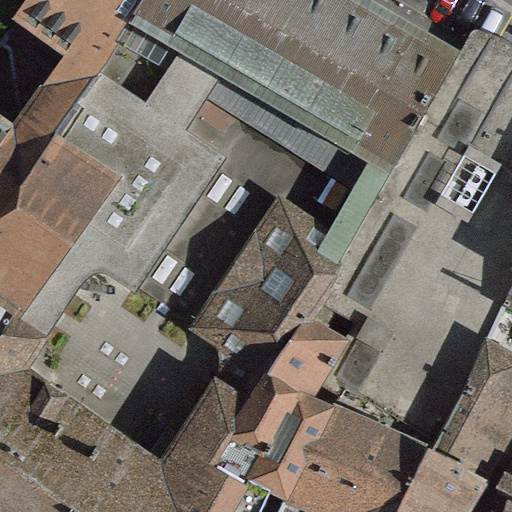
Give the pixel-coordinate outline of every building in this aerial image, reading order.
[(279,0),(144,0),(101,69),(0,218),(0,222),(119,286),(279,0)] [(144,0),(26,0),(17,13),(101,69),(144,0)] [(456,60),(348,0),(279,0),(119,286),(273,369),(309,316),(456,60)] [(0,218),(101,69),(17,13),(0,37),(0,218)] [(332,407),(429,452),(487,348),(502,305),(511,285),(511,93),(456,60),(309,316),(349,341),(331,372),(349,380),(332,407)] [(0,480),(119,286),(0,222),(0,480)] [(511,285),(502,305),(511,310),(511,285)] [(0,511),(184,511),(273,369),(119,286),(0,480),(0,511)] [(398,511),(452,511),(465,488),(477,495),(511,425),(511,310),(502,305),(487,348),(429,452),(398,511)] [(273,369),(184,511),(276,511),(332,407),(314,397),(331,372),(349,341),(309,316),(273,369)] [(398,511),(429,452),(332,407),(276,511),(305,511),(309,507),(324,511),(398,511)] [(511,511),(511,469),(499,493),(510,499),(505,511),(511,511)]
